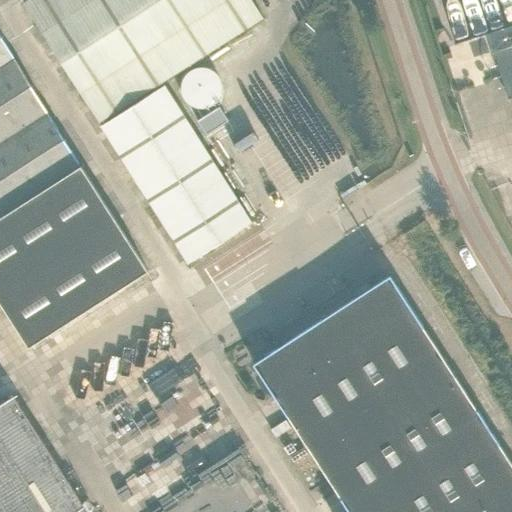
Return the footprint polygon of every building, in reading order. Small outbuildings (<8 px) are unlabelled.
[(99,122),(263,18),(251,0),(26,0),(23,2),(99,122)] [(0,300),(29,346),(147,271),(0,35),(0,300)] [(511,46),(493,53),(508,99),(511,97),(511,46)] [(188,262),(251,222),(164,85),(101,125),(188,262)] [(228,121),(219,106),(196,121),(206,135),(228,121)] [(348,511),(511,511),(511,463),(390,275),(253,364),(348,511)] [(0,511),(86,511),(13,397),(0,405),(0,511)]
